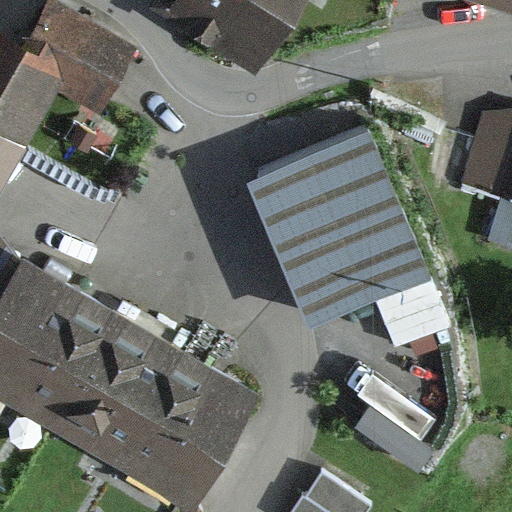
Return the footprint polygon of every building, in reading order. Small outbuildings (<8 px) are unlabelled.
[(0,15),(0,130),(29,146),(61,86),(103,109),(142,39),(71,0),(42,0),(26,29),(0,15)] [(185,0),(259,48),(289,0),(185,0)] [(467,180),(500,189),(488,235),(511,241),(511,109),(489,103),(467,180)] [(441,262),(382,113),(259,162),(317,310),(441,262)] [(28,244),(0,204),(0,392),(209,504),(277,377),(28,244)] [(403,461),(431,426),(384,388),(355,424),(403,461)] [(323,467),(290,511),(366,511),(372,504),(323,467)]
